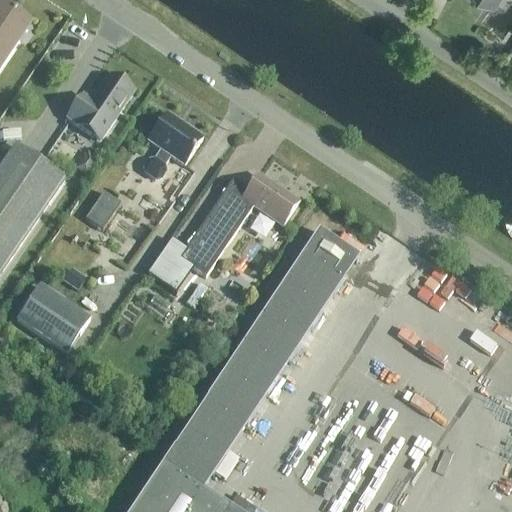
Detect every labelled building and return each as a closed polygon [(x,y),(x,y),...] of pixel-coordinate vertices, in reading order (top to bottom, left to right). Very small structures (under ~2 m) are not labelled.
[(0,72),(33,25),(0,2),(0,72)] [(99,147),(132,98),(135,95),(109,77),(91,104),(81,97),(64,123),(99,147)] [(183,170),(203,141),(166,116),(146,145),(158,154),(153,162),(147,162),(141,171),(142,176),(154,185),(160,183),(165,176),(164,169),(170,161),(183,170)] [(0,281),(65,188),(16,154),(0,176),(0,281)] [(297,206),(258,180),(248,194),(232,183),(178,263),(204,282),(252,211),(281,230),(297,206)] [(101,234),(119,207),(102,197),(84,223),(101,234)] [(317,235),(163,468),(133,511),(228,511),(202,494),(357,262),(317,235)] [(175,297),(182,285),(154,266),(147,278),(175,297)] [(82,282),(68,272),(59,285),(74,295),(82,282)] [(65,359),(89,323),(39,289),(15,325),(65,359)]
